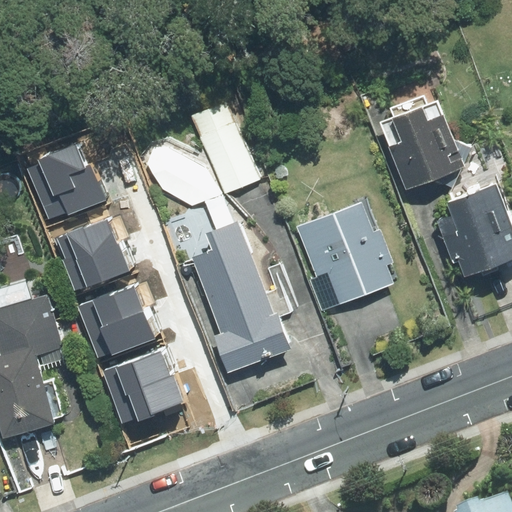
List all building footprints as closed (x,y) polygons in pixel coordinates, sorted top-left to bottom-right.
[(410,84),(367,99),(392,171),(446,152),(428,101),(417,104),(410,84)] [(231,101),(195,115),(226,192),(262,178),(231,101)] [(511,218),(501,194),(439,220),(467,288),(511,270),(511,218)] [(361,201),(297,226),(317,278),(327,274),(339,305),(394,284),(361,201)] [(239,215),(208,226),(218,246),(197,255),(224,329),(215,333),(232,370),(298,345),(280,308),(298,303),(287,279),(271,287),(239,215)] [(132,237),(75,258),(117,372),(152,359),(159,380),(173,375),(165,353),(188,344),(166,283),(151,289),(132,237)] [(47,298),(0,315),(0,359),(0,362),(0,407),(13,443),(57,427),(41,362),(68,355),(47,298)] [(511,511),(511,496),(511,494),(465,511),(511,511)]
